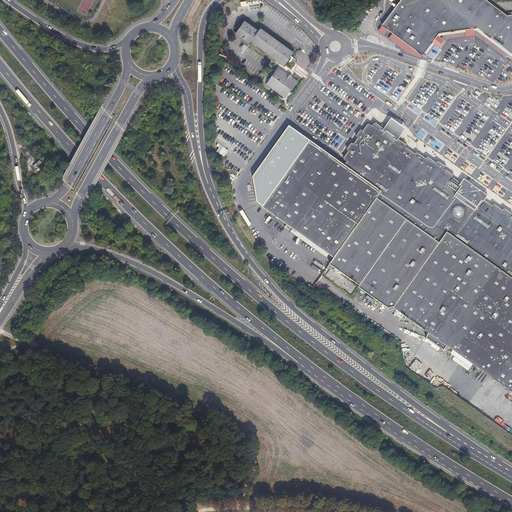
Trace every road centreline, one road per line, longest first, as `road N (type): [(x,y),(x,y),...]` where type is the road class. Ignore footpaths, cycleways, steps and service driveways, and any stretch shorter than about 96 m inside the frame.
road 1 (motorway): [(495,468),(265,304),(96,145),(0,31)]
road 2 (motorway): [(0,64),(118,198),(326,379)]
road 3 (motorway): [(495,468),(294,309),(233,238)]
road 4 (motorway): [(65,245),(110,253),(161,277),(326,379)]
road 5 (motorway): [(326,379),(511,500)]
road 6 (motorway): [(233,238),(206,187),(172,63)]
road 7 (primary): [(72,219),(135,95),(154,76)]
road 8 (primary): [(127,62),(68,184),(47,202)]
road 9 (residential): [(203,158),(201,32),(219,0)]
road 10 (residential): [(511,88),(486,87),(372,47)]
road 11 (motorway): [(126,43),(80,44),(7,0)]
